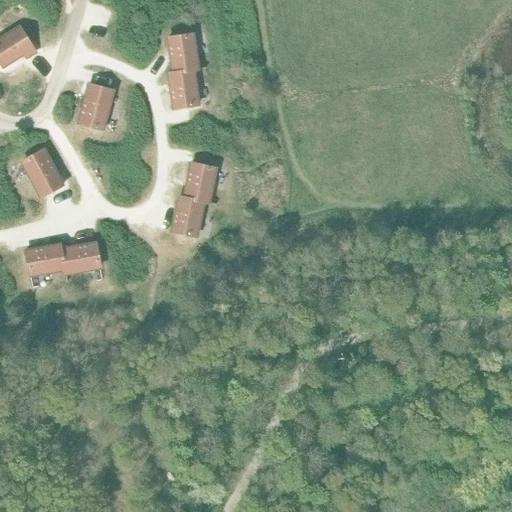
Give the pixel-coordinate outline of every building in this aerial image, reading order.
[(19,27),(0,38),(0,63),(3,68),(23,55),(25,58),(35,52),(19,27)] [(192,35),(167,39),(172,74),(193,70),(198,70),(192,35)] [(172,74),(167,74),(173,109),(198,105),(193,70),(172,74)] [(88,85),(78,123),(103,130),(113,91),(88,85)] [(44,150),(21,162),(40,197),(63,185),(44,150)] [(183,198),(204,202),(208,203),(216,169),(191,163),(185,188),(183,198)] [(196,237),(204,202),(183,198),(179,197),(171,231),(196,237)] [(95,243),(60,250),(64,270),(65,275),(100,268),(95,243)] [(59,245),(24,252),(29,277),(64,270),(60,250),(59,245)]
